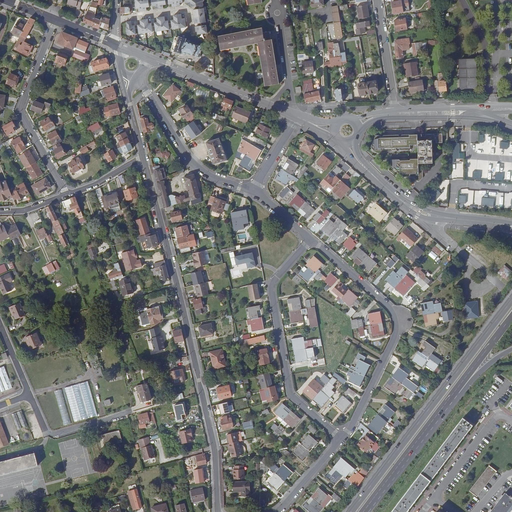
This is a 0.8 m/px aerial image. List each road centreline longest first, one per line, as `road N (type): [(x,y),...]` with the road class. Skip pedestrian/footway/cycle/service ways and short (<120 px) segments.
road 1 (residential): [(218,511),(208,420),(143,158)]
road 2 (trunk): [(511,299),(349,511)]
road 3 (residential): [(341,439),(394,336),(394,315),(310,239)]
road 4 (residential): [(310,239),(272,286),(288,390),(341,439)]
road 5 (unknown): [(213,444),(0,503)]
road 6 (secondary): [(511,227),(405,204),(354,156),(350,141)]
road 7 (residential): [(67,194),(21,108),(54,20)]
road 8 (residential): [(253,191),(195,165),(136,79)]
road 9 (trunk): [(362,511),(456,389)]
road 10 (secondary): [(147,56),(269,106)]
road 11 (residential): [(429,497),(493,412),(511,419)]
road 12 (residential): [(28,393),(51,435),(125,413)]
